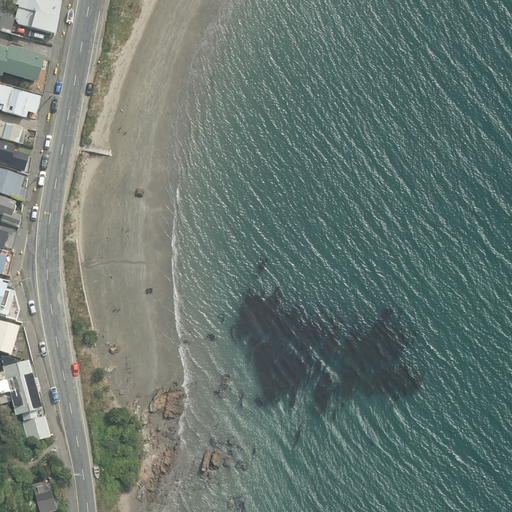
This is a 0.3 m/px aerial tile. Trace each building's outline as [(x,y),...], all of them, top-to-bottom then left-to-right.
[(0,31),(23,37),(25,27),(54,34),(62,2),(54,0),(13,0),(12,5),(18,7),(15,18),(7,16),(8,15),(0,13),(0,31)] [(101,54),(108,55),(109,45),(102,44),(101,54)] [(3,72),(37,82),(44,56),(9,46),(8,50),(0,47),(0,75),(2,76),(3,72)] [(2,111),(25,118),(27,112),(36,114),(41,97),(0,85),(0,103),(3,105),(2,111)] [(27,129),(0,122),(0,139),(23,145),(25,138),(27,138),(28,132),(26,132),(27,129)] [(0,165),(18,171),(24,149),(2,142),(0,149),(0,165)] [(25,177),(0,168),(0,192),(22,201),(26,190),(21,188),(25,177)] [(14,200),(0,195),(0,216),(18,222),(21,212),(11,209),(14,200)] [(0,248),(12,252),(18,227),(0,221),(0,248)] [(0,274),(8,276),(12,252),(0,248),(0,274)] [(0,314),(16,319),(19,309),(2,304),(7,284),(0,281),(0,314)] [(0,351),(11,354),(19,326),(0,320),(0,351)] [(22,422),(28,443),(51,437),(45,416),(37,418),(35,410),(41,408),(29,360),(15,364),(13,357),(1,360),(3,367),(2,367),(3,371),(0,372),(0,402),(11,400),(15,415),(21,414),(23,422),(22,422)] [(33,487),(39,511),(47,511),(53,510),(50,498),(53,497),(49,483),(33,487)]
